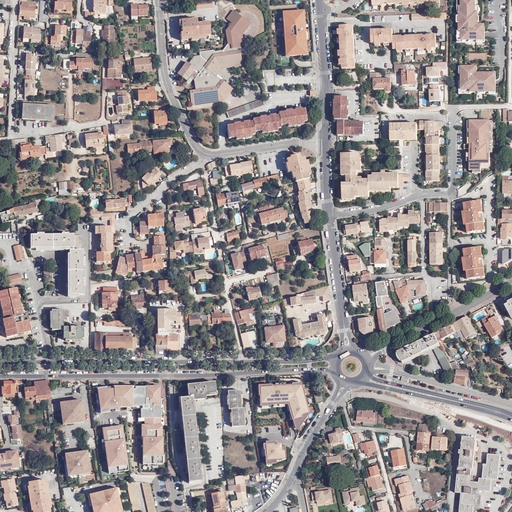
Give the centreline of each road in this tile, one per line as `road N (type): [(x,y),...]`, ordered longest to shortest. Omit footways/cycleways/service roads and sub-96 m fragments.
road 1 (primary): [(0,376),(335,371)]
road 2 (unclassified): [(157,0),(170,91),(199,151),(324,140)]
road 3 (primary): [(242,361),(0,361)]
road 4 (residential): [(242,361),(206,176)]
road 5 (residential): [(418,497),(405,435),(353,428),(341,394)]
road 6 (secondary): [(511,410),(365,373)]
road 7 (secondary): [(360,379),(503,415)]
road 8 (unclassified): [(324,140),(318,0)]
road 9 (residential): [(9,137),(16,0)]
road 10 (residential): [(450,192),(329,217)]
road 11 (residential): [(451,313),(450,192)]
road 12 (residential): [(9,137),(98,124),(104,95)]
